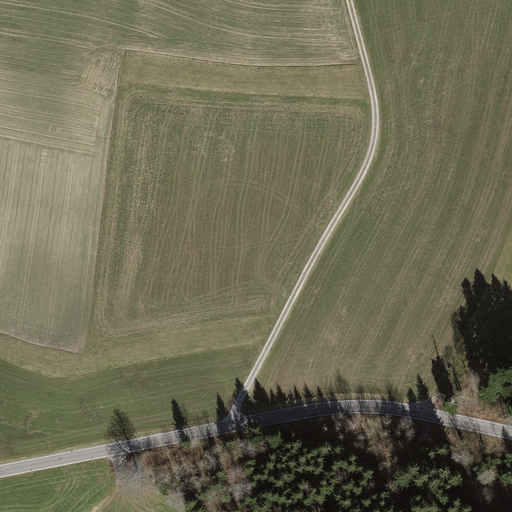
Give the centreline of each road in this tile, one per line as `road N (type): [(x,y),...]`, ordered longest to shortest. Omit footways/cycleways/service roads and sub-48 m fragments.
road 1 (tertiary): [(511,433),(374,406),(322,409),(0,471)]
road 2 (track): [(233,425),(280,321),(368,165),(377,108),(350,0)]
